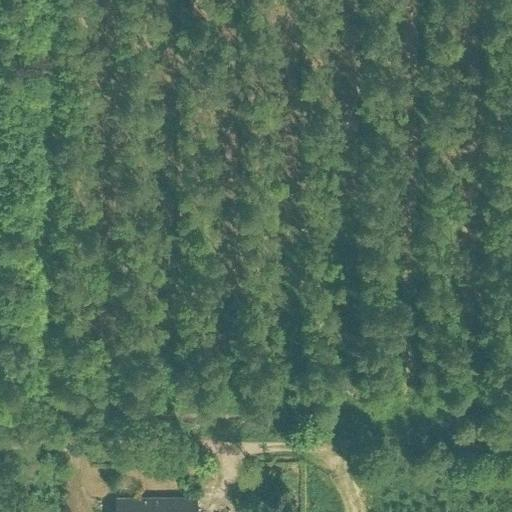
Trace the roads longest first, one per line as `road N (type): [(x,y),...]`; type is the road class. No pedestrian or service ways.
road 1 (track): [(317,419),(45,419),(49,0)]
road 2 (track): [(511,442),(239,443)]
road 3 (unclassified): [(239,443),(0,442)]
road 4 (track): [(511,416),(317,419),(315,446)]
